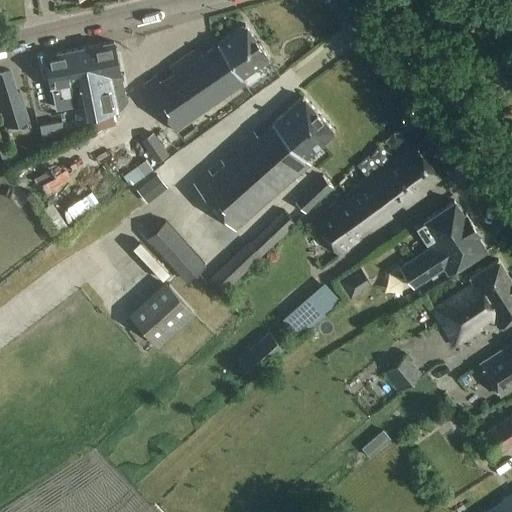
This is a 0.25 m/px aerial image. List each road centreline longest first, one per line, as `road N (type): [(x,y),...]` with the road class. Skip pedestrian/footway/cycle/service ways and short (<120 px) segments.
road 1 (residential): [(340,0),(511,204)]
road 2 (tertiary): [(0,43),(180,0)]
